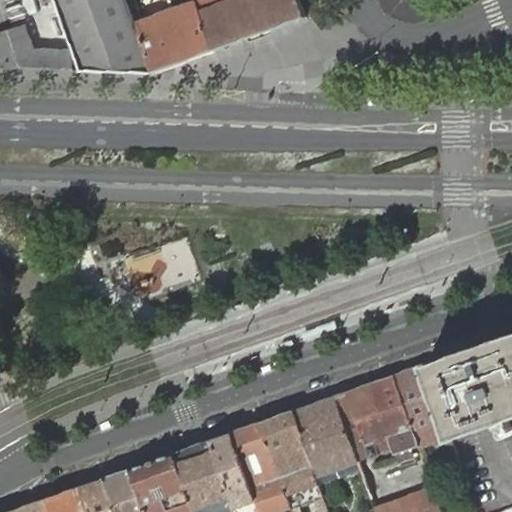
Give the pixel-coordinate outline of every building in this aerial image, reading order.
[(58,0),(61,9),(64,8),(86,0),(58,0)] [(86,0),(64,8),(61,9),(76,50),(83,70),(142,72),(154,72),(137,26),(127,0),(86,0)] [(196,0),(197,2),(215,50),(306,17),(300,0),(196,0)] [(197,2),(137,26),(154,72),(215,50),(197,2)] [(76,50),(40,49),(30,22),(14,28),(11,29),(25,68),(47,69),(83,70),(76,50)] [(0,67),(25,68),(11,29),(0,32),(0,67)] [(154,244),(162,283),(196,276),(188,237),(154,244)] [(450,438),(474,506),(475,511),(500,511),(511,508),(511,332),(425,364),(447,430),(450,436),(450,438)] [(425,364),(395,374),(419,441),(420,445),(421,448),(450,438),(450,436),(447,430),(425,364)] [(395,374),(371,383),(392,438),(394,445),(396,449),(419,441),(395,374)] [(371,383),(337,395),(360,457),(394,445),(392,438),(371,383)] [(337,395),(295,410),(314,465),(315,470),(319,482),(320,483),(321,486),(365,471),(361,461),(360,457),(337,395)] [(295,410),(262,422),(287,493),(319,482),(315,470),(314,465),(295,410)] [(262,422),(233,432),(257,499),(261,511),(266,511),(291,503),(287,493),(262,422)] [(233,432),(213,440),(236,506),(257,499),(233,432)] [(213,440),(177,452),(197,511),(222,511),(230,510),(230,511),(238,511),(236,506),(213,440)] [(197,511),(177,452),(133,468),(148,511),(197,511)] [(148,511),(133,468),(105,478),(117,511),(148,511)] [(117,511),(105,478),(77,488),(86,511),(117,511)] [(377,508),(378,511),(444,511),(435,486),(377,508)] [(86,511),(77,488),(49,498),(53,511),(86,511)] [(329,511),(323,492),(291,503),(294,511),(329,511)] [(448,502),(451,511),(466,507),(463,496),(448,502)] [(53,511),(49,498),(9,511),(8,511),(53,511)]
